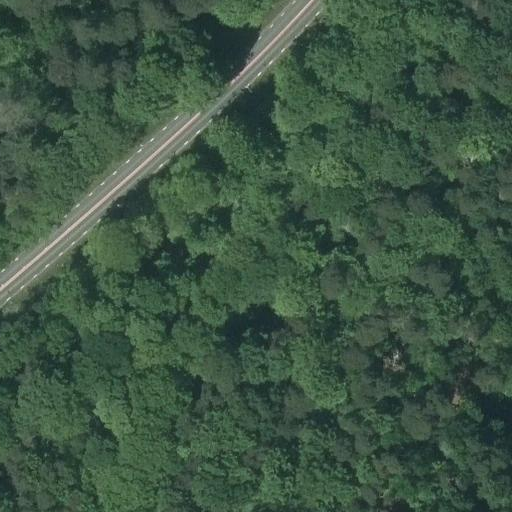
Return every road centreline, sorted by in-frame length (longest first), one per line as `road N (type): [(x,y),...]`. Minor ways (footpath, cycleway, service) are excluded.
road 1 (unknown): [(0,328),(345,0)]
road 2 (primary): [(0,289),(164,146),(312,0)]
